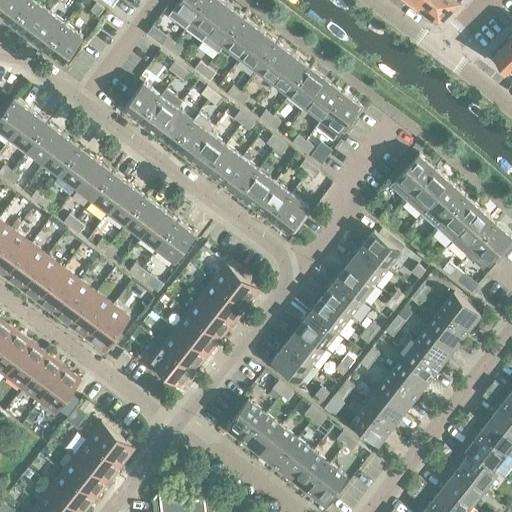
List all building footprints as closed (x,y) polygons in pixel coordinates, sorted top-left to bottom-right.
[(5,0),(0,8),(0,14),(13,25),(31,0),(5,0)] [(31,0),(13,25),(29,37),(50,10),(36,0),(31,0)] [(206,0),(170,0),(170,1),(175,5),(169,14),(186,27),(206,0)] [(206,0),(186,27),(202,39),(229,4),(223,0),(206,0)] [(422,0),(418,6),(436,19),(442,19),(460,0),(422,0)] [(91,9),(98,14),(104,7),(96,1),(91,9)] [(224,43),(224,44),(245,16),(229,4),(202,39),(218,51),(224,43)] [(29,37),(46,49),(66,22),(50,10),(29,37)] [(224,44),(241,56),(261,28),(245,16),(224,44)] [(66,22),(46,49),(63,62),(83,35),(66,22)] [(241,56),(257,68),(278,41),(261,28),(241,56)] [(510,38),(494,54),(509,69),(511,67),(511,65),(511,33),(509,37),(510,38)] [(162,43),(170,48),(175,41),(168,35),(162,43)] [(175,41),(170,48),(177,54),(183,47),(175,41)] [(257,68),(273,80),(294,53),(278,41),(257,68)] [(273,80),(290,93),(310,65),(294,53),(273,80)] [(195,67),(202,73),(209,65),(201,59),(195,67)] [(169,68),(177,73),(182,66),(175,60),(169,68)] [(209,65),(202,73),(210,79),(216,71),(209,65)] [(290,93),(306,105),(327,78),(310,65),(290,93)] [(182,66),(177,73),(184,79),(190,72),(182,66)] [(306,105),(322,117),(343,90),(327,78),(306,105)] [(123,108),(141,121),(161,93),(144,80),(123,108)] [(227,91),(235,97),(241,89),(233,84),(227,91)] [(201,92),(209,98),(215,90),(207,85),(201,92)] [(141,121),(157,133),(177,106),(182,99),(166,87),(161,93),(141,121)] [(241,89),(235,97),(243,103),(248,95),(241,89)] [(215,90),(209,98),(217,104),(223,96),(215,90)] [(343,90),(322,117),(316,125),(333,138),(360,103),(343,90)] [(0,115),(0,127),(11,136),(32,109),(14,96),(0,115)] [(157,133),(173,145),(194,118),(177,106),(157,133)] [(260,116),(267,122),(273,114),(266,108),(260,116)] [(11,136),(28,149),(48,121),(32,109),(11,136)] [(234,116),(241,122),(247,115),(239,109),(234,116)] [(173,145),(190,158),(210,130),(215,124),(199,111),(194,118),(173,145)] [(273,114),(267,122),(275,128),(281,119),(273,114)] [(247,115),(241,122),(249,128),(255,121),(247,115)] [(28,149),(44,161),(64,133),(48,121),(28,149)] [(190,158),(206,170),(226,143),(210,130),(190,158)] [(44,161),(60,173),(81,146),(64,133),(44,161)] [(266,141),(274,146),(280,139),(272,133),(266,141)] [(293,141),(300,146),(306,139),(298,133),(293,141)] [(280,139),(274,146),(282,152),(287,145),(280,139)] [(306,139),(300,146),(308,152),(313,145),(306,139)] [(206,170),(222,182),(243,155),(226,143),(206,170)] [(60,173),(77,185),(97,158),(81,146),(60,173)] [(391,184),(407,199),(436,166),(420,152),(391,184)] [(222,182),(239,194),(259,167),(243,155),(222,182)] [(77,185),(93,198),(113,170),(97,158),(77,185)] [(299,166),(307,171),(312,164),(305,158),(299,166)] [(0,169),(0,171),(6,177),(12,169),(5,163),(0,169)] [(312,164),(307,171),(314,177),(320,170),(312,164)] [(407,199),(422,212),(451,180),(436,166),(407,199)] [(239,194),(255,207),(275,179),(259,167),(239,194)] [(12,169),(6,177),(14,182),(20,175),(12,169)] [(93,198),(109,210),(130,183),(113,170),(93,198)] [(255,207),(271,219),(292,192),(275,179),(255,207)] [(422,212),(437,226),(466,194),(451,180),(422,212)] [(109,210),(125,222),(146,195),(130,183),(109,210)] [(31,196),(39,201),(45,193),(37,188),(31,196)] [(292,192),(271,219),(288,232),(309,205),(292,192)] [(45,193),(39,201),(46,207),(52,199),(45,193)] [(437,226),(452,239),(481,207),(466,194),(437,226)] [(125,222),(142,234),(162,207),(146,195),(125,222)] [(142,234),(158,247),(179,219),(162,207),(142,234)] [(452,239),(468,253),(496,221),(481,207),(452,239)] [(379,217),(386,222),(392,215),(385,209),(379,217)] [(64,220),(72,226),(78,218),(70,212),(64,220)] [(392,215),(386,222),(394,228),(399,221),(392,215)] [(0,249),(15,229),(21,220),(17,217),(11,226),(0,218),(0,249)] [(78,218),(72,226),(80,232),(86,224),(78,218)] [(179,219),(158,247),(175,260),(196,232),(179,219)] [(511,234),(496,221),(468,253),(483,267),(511,235),(511,234)] [(0,249),(0,271),(6,276),(31,241),(15,229),(0,249)] [(375,229),(361,246),(388,267),(401,250),(375,229)] [(411,242),(418,247),(424,240),(417,235),(411,242)] [(96,244),(104,250),(110,242),(102,237),(96,244)] [(424,240),(418,247),(426,253),(431,246),(424,240)] [(6,276),(22,288),(48,254),(31,241),(6,276)] [(110,242),(104,250),(112,256),(118,248),(110,242)] [(361,246),(349,262),(375,283),(388,267),(361,246)] [(22,288),(38,300),(64,266),(48,254),(22,288)] [(443,267),(451,273),(456,266),(449,260),(443,267)] [(226,261),(212,278),(246,305),(260,288),(226,261)] [(130,269),(137,275),(143,267),(135,262),(130,269)] [(349,262),(336,278),(363,299),(375,283),(349,262)] [(412,270),(419,276),(425,269),(418,263),(412,270)] [(38,300),(54,312),(80,278),(64,266),(38,300)] [(456,266),(451,273),(458,279),(464,271),(456,266)] [(143,267),(137,275),(145,280),(150,273),(143,267)] [(149,284),(158,291),(163,284),(154,277),(149,284)] [(54,312),(71,325),(96,290),(80,278),(54,312)] [(212,278),(200,294),(234,321),(246,305),(212,278)] [(336,278),(323,294),(350,315),(363,299),(336,278)] [(423,282),(417,289),(424,295),(430,287),(423,282)] [(398,287),(392,295),(399,301),(405,293),(398,287)] [(424,295),(417,289),(411,297),(418,302),(424,295)] [(71,325),(87,337),(113,303),(96,290),(71,325)] [(454,291),(441,308),(468,329),(481,312),(454,291)] [(200,294),(187,311),(221,337),(234,321),(200,294)] [(323,294),(311,310),(338,331),(350,315),(323,294)] [(399,301),(392,295),(386,303),(393,308),(399,301)] [(113,303),(87,337),(104,350),(130,316),(113,303)] [(441,308),(428,324),(455,345),(468,329),(441,308)] [(311,310),(298,326),(325,347),(338,331),(311,310)] [(187,311),(175,326),(208,353),(221,337),(187,311)] [(398,313),(392,321),(400,327),(406,319),(398,313)] [(0,348),(15,328),(0,316),(0,348)] [(373,320),(367,327),(374,333),(380,325),(373,320)] [(400,327),(392,321),(386,329),(394,335),(400,327)] [(428,324),(415,340),(442,361),(455,345),(428,324)] [(175,326),(162,342),(196,369),(208,353),(175,326)] [(298,326),(286,342),(312,363),(325,347),(298,326)] [(374,333),(367,327),(361,335),(368,341),(374,333)] [(0,348),(0,370),(6,375),(32,340),(15,328),(0,348)] [(6,375),(22,387),(48,352),(32,340),(6,375)] [(415,340),(403,356),(430,377),(442,361),(415,340)] [(196,369),(162,342),(149,359),(183,386),(196,369)] [(312,363),(286,342),(272,359),(299,380),(312,363)] [(373,345),(367,353),(374,359),(380,351),(373,345)] [(117,358),(125,364),(131,357),(123,350),(117,358)] [(22,387),(39,399),(64,365),(48,352),(22,387)] [(348,352),(342,359),(349,365),(355,358),(348,352)] [(374,359),(367,353),(361,361),(368,366),(374,359)] [(403,356),(390,372),(417,393),(430,377),(403,356)] [(349,365),(342,359),(336,367),(343,373),(349,365)] [(64,365),(39,399),(56,412),(82,378),(64,365)] [(390,372),(378,388),(404,409),(417,393),(390,372)] [(347,378),(341,386),(348,391),(354,384),(347,378)] [(273,387),(280,392),(286,385),(279,379),(273,387)] [(495,379),(489,386),(496,392),(502,385),(495,379)] [(286,385),(280,392),(288,398),(293,391),(286,385)] [(316,393),(323,398),(329,391),(321,385),(316,393)] [(348,391),(341,386),(336,393),(343,399),(348,391)] [(496,392),(489,386),(483,394),(490,399),(496,392)] [(378,388),(365,404),(392,425),(404,409),(378,388)] [(227,425),(244,438),(265,411),(248,398),(227,425)] [(511,404),(504,399),(492,415),(511,430),(511,404)] [(77,426),(87,412),(77,404),(66,418),(77,426)] [(305,411),(313,417),(318,410),(311,404),(305,411)] [(392,425),(365,404),(352,421),(379,442),(392,425)] [(318,410),(313,417),(320,423),(326,416),(318,410)] [(244,438),(260,451),(281,424),(265,411),(244,438)] [(469,411),(464,419),(471,424),(476,417),(469,411)] [(511,430),(492,415),(479,431),(506,452),(511,444),(511,430)] [(471,424),(464,419),(458,426),(465,432),(471,424)] [(101,420),(88,437),(121,463),(135,447),(101,420)] [(260,451),(276,463),(297,436),(281,424),(260,451)] [(337,437),(344,443),(350,435),(343,430),(337,437)] [(466,448),(470,451),(471,450),(493,468),(494,467),(506,452),(479,431),(466,448)] [(350,435),(344,443),(352,448),(358,441),(350,435)] [(276,463),(292,476),(313,449),(297,436),(276,463)] [(88,437),(75,453),(109,479),(121,463),(88,437)] [(444,443),(439,451),(446,456),(452,449),(444,443)] [(292,476),(308,489),(329,462),(313,449),(292,476)] [(471,450),(470,451),(458,466),(485,487),(498,470),(494,467),(493,468),(471,450)] [(446,456),(439,451),(433,458),(440,464),(446,456)] [(75,453),(63,469),(96,496),(109,479),(75,453)] [(329,462),(308,489),(325,502),(346,475),(329,462)] [(458,466),(445,482),(472,503),(485,487),(458,466)] [(63,469),(50,485),(84,511),(96,496),(63,469)] [(419,475),(413,483),(421,489),(426,481),(419,475)] [(445,482),(433,498),(450,511),(465,511),(472,503),(445,482)] [(421,489),(413,483),(408,490),(415,496),(421,489)] [(50,485),(37,501),(51,511),(83,511),(84,511),(50,485)] [(214,511),(212,495),(182,499),(181,485),(179,485),(179,487),(159,489),(159,488),(158,488),(158,489),(152,492),(151,492),(151,493),(152,493),(154,510),(143,511),(142,511),(214,511)] [(450,511),(433,498),(421,511),(450,511)] [(51,511),(37,501),(28,511),(51,511)]
